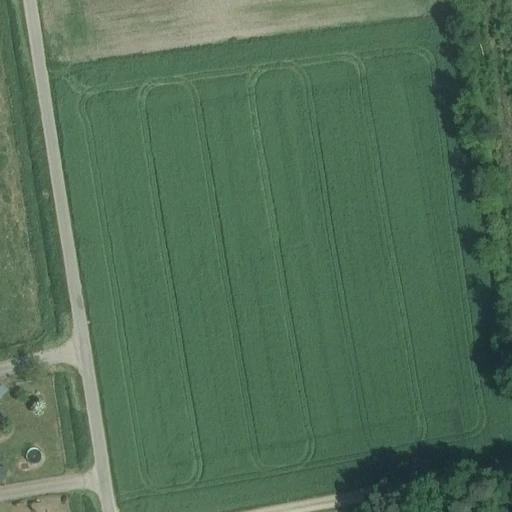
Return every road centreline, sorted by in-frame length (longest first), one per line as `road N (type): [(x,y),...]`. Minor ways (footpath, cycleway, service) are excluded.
road 1 (track): [(28,0),(103,511)]
road 2 (track): [(300,511),(511,475)]
